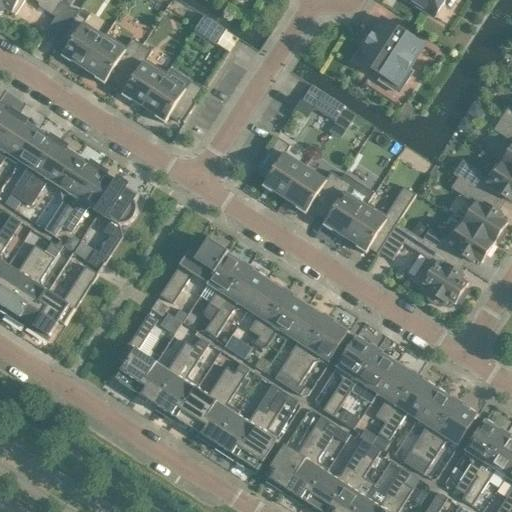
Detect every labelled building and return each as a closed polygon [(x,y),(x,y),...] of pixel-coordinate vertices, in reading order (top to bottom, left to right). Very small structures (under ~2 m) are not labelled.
[(0,0),(0,6),(1,5),(10,11),(17,0),(33,0),(34,2),(50,13),(39,30),(53,39),(73,8),(61,0),(0,0)] [(409,0),(429,12),(437,0),(409,0)] [(53,39),(51,42),(52,43),(53,40),(61,45),(56,53),(66,59),(67,57),(79,64),(99,33),(99,32),(79,20),(85,11),(75,5),(73,8),(53,39)] [(199,11),(189,27),(211,41),(212,40),(220,27),(221,25),(199,11)] [(361,41),(351,55),(377,71),(375,75),(376,78),(392,88),(395,87),(407,69),(406,66),(403,64),(418,40),(388,21),(380,33),(370,27),(368,29),(368,30),(368,31),(369,32),(364,40),(363,40),(362,39),(362,40),(361,40),(361,41)] [(99,33),(79,64),(91,72),(90,74),(99,80),(104,73),(112,79),(111,81),(137,41),(127,34),(122,43),(101,29),(99,32),(99,33)] [(137,41),(111,81),(112,81),(113,79),(121,85),(117,92),(126,98),(127,96),(139,104),(160,72),(160,73),(163,69),(142,56),(147,47),(137,41)] [(160,72),(139,104),(151,111),(150,114),(160,120),(164,112),(173,118),(174,117),(175,116),(178,118),(179,119),(191,100),(190,99),(189,99),(198,85),(186,77),(166,64),(163,69),(160,73),(160,72)] [(306,82),(297,96),(308,103),(330,118),(340,102),(318,88),(307,81),(306,82)] [(0,132),(14,111),(6,106),(6,102),(0,101),(0,132)] [(511,109),(504,104),(496,115),(511,124),(511,109)] [(14,111),(0,132),(0,154),(1,153),(12,160),(14,156),(13,156),(33,126),(31,125),(26,114),(22,116),(14,111)] [(511,124),(496,115),(489,126),(510,140),(498,159),(511,167),(511,124)] [(23,163),(6,190),(16,196),(54,137),(46,132),(45,134),(33,126),(13,156),(14,156),(23,163)] [(262,146),(250,165),(251,166),(251,165),(255,168),(254,169),(254,168),(253,170),(262,176),(257,183),(267,189),(268,187),(280,195),(300,163),(280,150),(286,142),(273,133),(273,134),(264,148),(263,147),(262,146)] [(54,137),(16,196),(26,203),(43,176),(53,182),(54,182),(73,152),(61,144),(62,143),(54,137)] [(44,219),(40,226),(50,233),(57,222),(95,163),(86,158),(85,160),(73,152),(54,182),(53,182),(51,185),(56,188),(58,198),(44,219)] [(458,156),(449,170),(453,174),(495,200),(500,193),(507,198),(509,195),(511,196),(511,167),(498,159),(495,156),(482,176),(476,172),(475,167),(458,156)] [(95,163),(57,222),(57,223),(67,229),(83,204),(85,203),(94,209),(114,178),(113,178),(101,171),(103,169),(95,163)] [(300,163),(280,195),(292,202),(291,204),(300,211),(305,203),(313,209),(312,211),(336,174),(326,168),(321,176),(300,163)] [(336,174),(312,211),(313,211),(314,209),(322,215),(318,222),(327,228),(329,226),(341,234),(361,202),(363,199),(370,189),(339,169),(336,174)] [(453,174),(446,184),(471,200),(459,219),(489,239),(491,237),(494,239),(502,227),(499,225),(502,219),(496,215),(499,212),(491,207),(495,200),(453,174)] [(90,246),(82,258),(96,267),(100,261),(118,233),(115,222),(116,221),(118,221),(121,221),(123,220),(125,218),(127,217),(129,215),(131,213),(132,210),(132,208),(133,205),(132,203),(132,200),(131,198),(134,192),(122,184),(123,182),(114,176),(113,178),(114,178),(94,209),(106,216),(99,228),(105,232),(94,249),(90,246)] [(361,202),(341,234),(353,241),(351,244),(361,250),(365,242),(373,247),(372,249),(373,250),(374,248),(393,219),(411,191),(399,183),(381,211),(363,199),(361,202)] [(6,190),(0,199),(10,206),(16,196),(6,190)] [(0,266),(3,262),(0,259),(0,243),(2,241),(16,218),(5,211),(0,219),(0,266)] [(418,235),(456,260),(461,254),(468,259),(470,255),(476,259),(489,239),(459,219),(456,216),(443,236),(425,224),(418,235)] [(413,217),(406,227),(418,235),(425,224),(413,217)] [(393,219),(374,248),(388,257),(399,239),(421,254),(409,274),(425,284),(423,287),(424,288),(423,291),(423,295),(426,297),(431,301),(435,302),(438,301),(441,299),(442,300),(444,296),(450,300),(452,297),(455,299),(463,288),(460,285),(463,279),(457,275),(460,272),(452,267),(456,260),(418,235),(418,236),(393,219)] [(62,235),(58,241),(59,241),(68,247),(75,237),(68,233),(62,235)] [(156,291),(155,292),(169,300),(188,270),(203,280),(224,248),(223,247),(222,248),(202,236),(198,242),(193,241),(188,243),(185,247),(156,291)] [(46,238),(40,247),(40,248),(50,254),(59,241),(58,241),(54,238),(52,241),(46,238)] [(3,262),(0,266),(0,308),(1,309),(40,248),(40,247),(30,241),(15,266),(10,267),(3,262)] [(40,248),(1,309),(12,316),(14,313),(16,314),(23,318),(20,322),(21,322),(43,288),(38,284),(36,277),(50,254),(40,248)] [(204,300),(199,307),(199,312),(207,317),(243,262),(224,249),(224,248),(203,280),(213,287),(204,300)] [(43,288),(21,322),(22,322),(24,319),(30,323),(33,325),(30,328),(43,336),(54,318),(60,322),(71,306),(70,306),(87,280),(93,271),(94,270),(81,262),(58,297),(43,288)] [(207,317),(200,327),(211,333),(228,307),(235,306),(242,310),(244,307),(243,306),(263,275),(243,262),(207,317)] [(263,275),(243,306),(244,307),(253,313),(244,326),(253,332),(254,333),(284,288),(263,275)] [(253,332),(249,339),(256,344),(262,343),(265,339),(271,329),(281,335),(283,332),(304,301),(284,288),(254,333),(253,332)] [(153,296),(147,305),(158,313),(164,303),(153,296)] [(294,339),(276,367),(286,373),(324,314),(304,301),(283,332),(294,339)] [(174,305),(169,313),(177,319),(183,310),(174,305)] [(119,369),(114,377),(132,389),(152,358),(133,347),(153,316),(144,310),(143,311),(114,355),(121,360),(116,367),(119,369)] [(163,310),(156,322),(169,331),(177,319),(169,313),(163,310)] [(286,373),(284,375),(295,382),(309,359),(316,358),(322,362),(344,327),(342,326),(341,323),(340,320),(337,319),(334,318),(331,319),(324,314),(286,373)] [(337,377),(318,406),(329,413),(347,386),(346,385),(372,345),(351,332),(329,366),(336,370),(337,377)] [(196,334),(192,339),(201,345),(205,340),(196,334)] [(134,390),(132,393),(140,399),(142,395),(152,402),(192,339),(189,343),(179,337),(161,365),(152,358),(132,389),(134,390)] [(154,403),(152,406),(160,412),(162,408),(172,415),(192,384),(191,384),(193,381),(183,374),(201,345),(192,339),(152,402),(154,403)] [(372,345),(346,385),(347,386),(366,398),(369,392),(370,393),(392,358),(372,345)] [(256,353),(250,362),(260,368),(266,359),(256,353)] [(392,358),(370,393),(380,399),(371,413),(381,419),(412,371),(392,358)] [(235,360),(232,365),(241,371),(245,366),(235,360)] [(174,416),(172,419),(181,425),(183,422),(192,428),(230,370),(229,369),(220,363),(202,391),(192,384),(172,415),(174,416)] [(194,429),(192,432),(201,438),(203,435),(213,441),(232,410),(233,411),(235,407),(223,400),(241,371),(232,365),(229,369),(230,370),(192,428),(194,429)] [(276,367),(270,375),(280,382),(284,375),(286,373),(276,367)] [(381,419),(374,430),(384,437),(402,409),(412,415),(433,384),(412,371),(381,419)] [(284,375),(280,382),(294,391),(299,384),(295,382),(284,375)] [(214,442),(212,445),(221,451),(223,448),(233,454),(276,386),(268,381),(244,418),(233,411),(232,410),(213,441),(214,442)] [(404,450),(399,458),(409,465),(453,397),(445,392),(445,389),(443,387),(440,385),(437,385),(435,386),(433,384),(412,415),(423,422),(404,450)] [(235,455),(232,458),(241,464),(243,461),(254,467),(275,434),(263,426),(281,398),(290,404),(294,398),(285,392),(276,386),(233,454),(235,455)] [(453,397),(409,465),(419,472),(425,463),(440,439),(447,438),(453,442),(473,411),(453,397)] [(346,409),(339,420),(349,426),(355,415),(346,409)] [(316,412),(311,421),(320,426),(325,418),(324,417),(316,412)] [(466,460),(451,484),(461,491),(473,474),(501,429),(480,415),(458,450),(465,454),(466,460)] [(283,487),(281,490),(290,495),(292,492),(302,499),(321,468),(322,468),(324,465),(315,459),(314,455),(329,431),(334,424),(325,418),(320,426),(282,485),(283,487)] [(280,442),(261,472),(263,474),(261,477),(270,482),(272,479),(282,485),(320,426),(311,421),(292,449),(280,442)] [(334,424),(329,431),(341,438),(345,431),(334,424)] [(361,425),(355,433),(366,440),(372,433),(361,425)] [(461,491),(458,496),(467,502),(482,480),(491,466),(501,472),(501,473),(511,455),(511,435),(501,429),(473,474),(461,491)] [(372,433),(366,440),(378,448),(386,438),(384,437),(374,430),(372,433)] [(304,500),(302,503),(310,508),(312,505),(322,511),(360,453),(359,452),(362,449),(365,444),(356,438),(351,447),(336,471),(328,473),(322,468),(321,468),(302,499),(304,500)] [(350,511),(362,494),(362,495),(365,491),(355,485),(354,481),(371,455),(362,449),(359,452),(360,453),(322,511),(350,511)] [(509,482),(489,511),(505,511),(511,501),(511,455),(501,473),(501,472),(498,476),(509,482)] [(378,511),(400,479),(406,470),(397,464),(380,490),(370,483),(365,491),(362,495),(362,494),(350,511),(378,511)] [(406,470),(400,479),(409,485),(415,476),(406,470)] [(391,511),(409,485),(400,479),(378,511),(391,511)] [(432,491),(418,511),(431,511),(443,494),(437,490),(432,491)] [(455,502),(450,510),(452,511),(456,511),(461,506),(455,502)]
